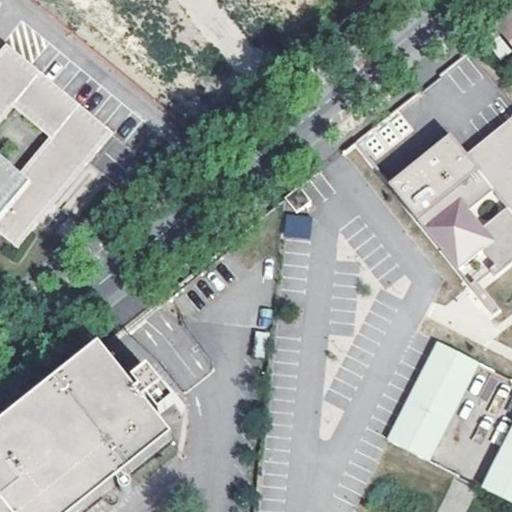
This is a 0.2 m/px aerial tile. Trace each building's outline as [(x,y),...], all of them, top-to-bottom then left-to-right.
[(265,0),(280,16),(298,0),(265,0)] [(511,19),(499,30),(511,45),(511,19)] [(109,129),(9,47),(0,58),(0,230),(16,243),(43,210),(109,129)] [(422,89),(437,109),(481,75),(466,55),(422,89)] [(511,119),(472,151),(457,132),(395,180),(463,267),(489,247),(501,262),(496,266),(500,271),(511,261),(511,119)] [(300,187),(285,199),(296,213),(311,201),(300,187)] [(285,215),(285,236),(311,236),(311,215),(285,215)] [(431,463),(481,364),(437,342),(387,440),(431,463)] [(0,511),(81,511),(117,483),(120,486),(120,488),(120,489),(119,491),(120,493),(122,495),(126,495),(128,494),(131,492),(132,489),(131,488),(131,486),(129,484),(127,483),(125,483),(123,479),(173,439),(145,404),(149,400),(160,414),(176,402),(144,362),(129,374),(136,383),(131,386),(101,348),(0,429),(0,511)] [(511,508),(511,436),(483,493),(511,508)]
